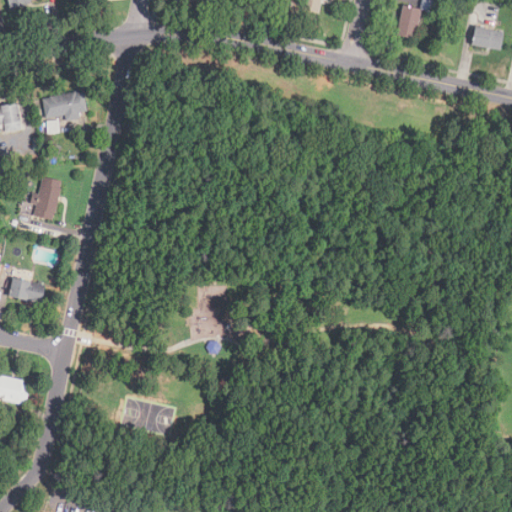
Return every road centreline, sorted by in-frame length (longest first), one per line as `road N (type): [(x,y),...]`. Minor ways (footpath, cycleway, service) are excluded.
road 1 (residential): [(0,511),(42,461),(139,0)]
road 2 (tertiary): [(511,98),(197,35),(124,36),(0,56)]
